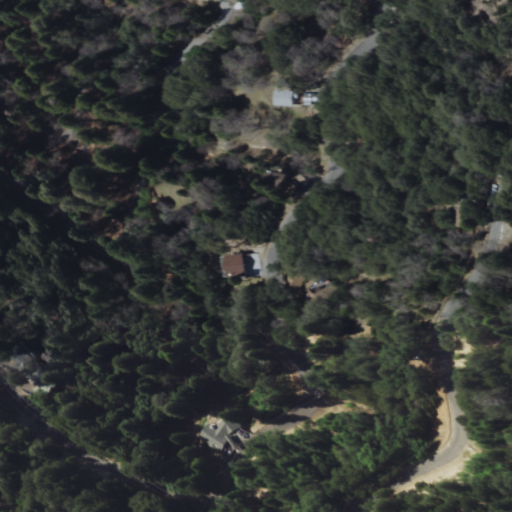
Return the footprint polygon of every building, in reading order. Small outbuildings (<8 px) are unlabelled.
[(287,107),(300,107),(299,92),(287,93),(287,107)] [(289,175),(276,174),(276,181),(288,182),(289,175)] [(468,229),(468,207),(456,207),(457,229),(468,229)] [(250,255),(234,256),(234,278),(250,278),(250,255)] [(296,266),(287,266),(287,287),(295,288),(296,266)] [(324,311),(340,296),(329,284),(313,300),(324,311)] [(33,392),(48,398),(56,379),(41,373),(33,392)] [(235,442),(232,438),(246,427),(237,416),(220,429),(217,425),(204,435),(219,454),(235,442)]
